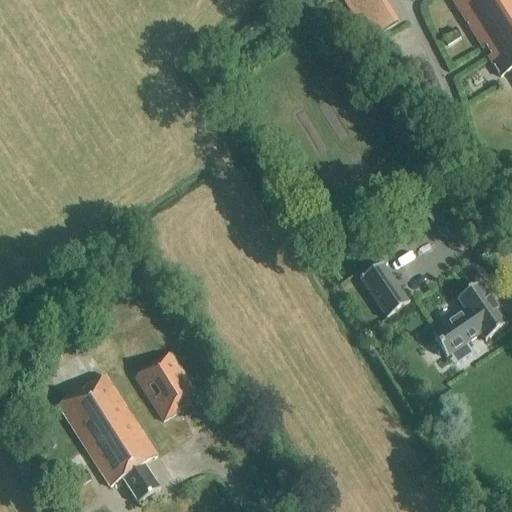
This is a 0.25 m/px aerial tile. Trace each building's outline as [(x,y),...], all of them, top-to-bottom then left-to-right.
[(511,0),(451,0),(500,78),(511,70),(511,0)] [(447,48),(461,40),(455,30),(441,38),(447,48)] [(431,225),(451,212),(439,192),(418,206),(431,225)] [(155,290),(138,266),(112,284),(129,308),(155,290)] [(386,321),(408,306),(382,267),(360,281),(386,321)] [(485,343),(507,328),(480,287),(457,302),(466,314),(431,338),(446,360),(481,337),(485,343)] [(57,351),(40,362),(46,372),(63,360),(57,351)] [(165,424),(199,402),(170,358),(137,380),(165,424)] [(119,483),(127,495),(134,507),(159,491),(144,467),(155,460),(102,375),(55,405),(109,490),(119,483)] [(14,464),(26,483),(38,475),(26,456),(14,464)] [(165,457),(145,470),(160,493),(180,480),(165,457)]
